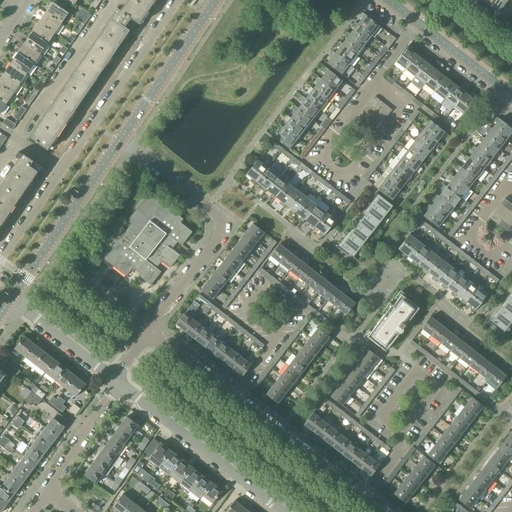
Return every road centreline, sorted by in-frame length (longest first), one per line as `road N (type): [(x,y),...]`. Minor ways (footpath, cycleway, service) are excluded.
road 1 (residential): [(115,145),(205,207),(221,228),(145,332)]
road 2 (residential): [(370,82),(314,157),(349,184),(406,110)]
road 3 (residential): [(283,511),(115,380)]
road 4 (tertiary): [(10,298),(115,145)]
road 5 (tertiary): [(115,145),(215,0)]
road 6 (residential): [(362,499),(233,399)]
road 7 (residential): [(399,433),(434,387),(416,372),(380,418)]
road 8 (residential): [(115,380),(10,298)]
road 9 (residential): [(500,186),(463,235),(495,261),(511,240)]
road 10 (residential): [(43,486),(115,380)]
road 11 (tertiary): [(416,22),(511,96)]
